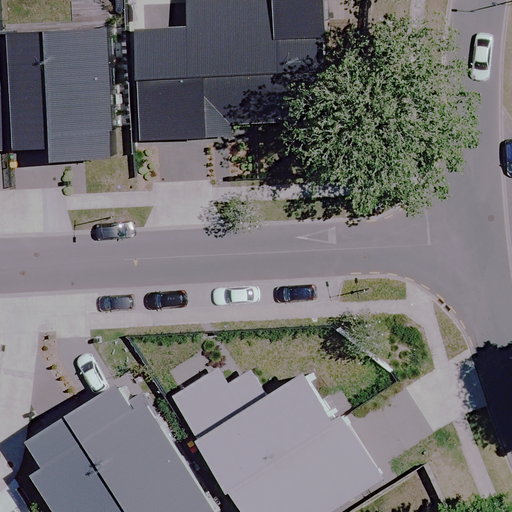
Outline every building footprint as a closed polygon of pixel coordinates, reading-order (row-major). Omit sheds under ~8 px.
[(350,113),(345,0),(202,0),(203,18),(154,20),(157,71),(150,72),(153,134),(246,130),(245,118),(350,113)] [(75,20),(16,23),(21,136),(83,134),(83,145),(139,142),(134,18),(75,20)] [(0,137),(21,136),(16,23),(0,23),(0,137)] [(230,362),(185,390),(211,432),(220,426),(255,482),(252,484),(268,511),(328,511),(396,470),(329,363),(282,392),(265,365),(241,380),(230,362)] [(143,370),(96,399),(166,511),(230,511),(243,504),(171,389),(159,397),(143,370)] [(166,511),(96,399),(51,427),(68,455),(55,463),(85,511),(166,511)]
